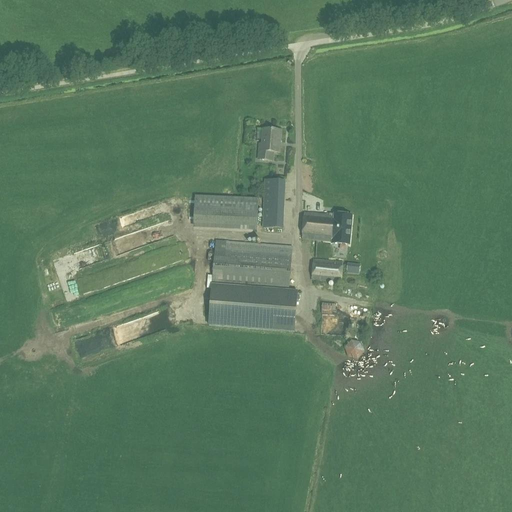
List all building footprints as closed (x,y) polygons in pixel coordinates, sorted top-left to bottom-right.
[(279,153),(281,131),(265,130),(263,145),(259,144),(258,158),(269,158),(270,152),(279,153)] [(265,180),(263,229),(284,230),(286,181),(265,180)] [(257,231),(257,230),(259,199),(195,196),(194,229),(257,231)] [(305,213),(302,239),(332,242),(331,253),(346,255),(348,216),(333,215),(305,213)] [(209,320),(209,326),(295,333),(295,327),(298,292),(289,292),(293,247),(226,241),(216,241),(212,285),(209,320)] [(343,262),(314,259),(311,281),(342,284),(343,262)] [(350,339),(350,354),(365,355),(365,339),(350,339)]
